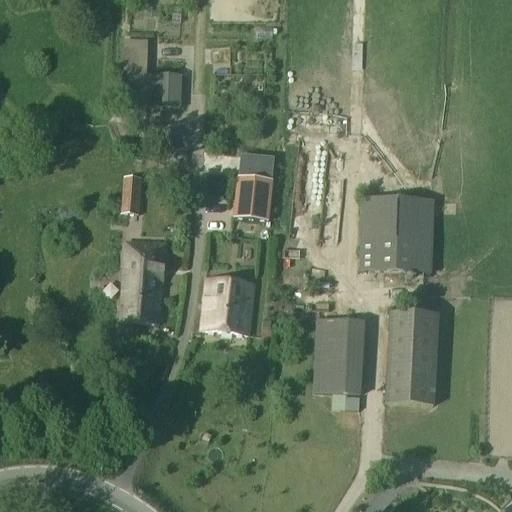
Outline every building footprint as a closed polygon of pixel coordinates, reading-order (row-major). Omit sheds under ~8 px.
[(181,78),(156,78),(155,111),(180,112),(181,78)] [(329,166),(329,142),(346,142),(347,120),(299,118),(298,165),(329,166)] [(125,181),(123,217),(138,219),(140,183),(125,181)] [(237,181),(233,221),(268,225),(272,185),(237,181)] [(430,204),(363,202),(361,274),(428,276),(430,204)] [(119,325),(159,328),(165,249),(124,246),(119,325)] [(254,288),(233,285),(206,282),(200,333),(248,339),(254,288)] [(442,409),(446,315),(394,313),(390,406),(442,409)] [(317,323),(313,397),(333,398),(360,400),(363,326),(364,326),(317,323)]
